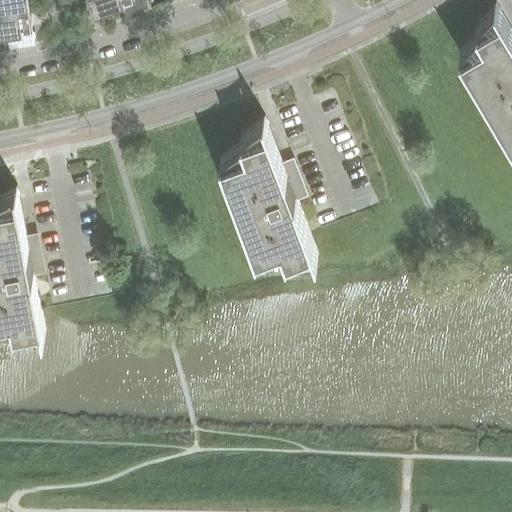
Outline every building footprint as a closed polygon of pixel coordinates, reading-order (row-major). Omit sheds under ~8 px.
[(0,0),(0,9),(29,5),(28,0),(0,0)] [(149,0),(90,0),(95,11),(121,2),(126,16),(152,7),(149,0)] [(511,28),(496,1),(495,2),(494,2),(500,13),(478,26),(478,25),(476,26),(483,38),(462,51),(461,50),(460,51),(511,138),(511,28)] [(32,27),(29,5),(0,9),(0,49),(9,48),(6,31),(32,27)] [(318,254),(264,114),(263,115),(267,126),(243,135),(243,134),(241,135),(246,148),(222,158),(222,156),(220,157),(256,251),(258,251),(257,250),(281,240),(287,254),(288,253),(288,252),(312,243),(316,254),(318,254)] [(45,331),(17,185),(15,185),(17,197),(0,200),(0,314),(11,312),(14,326),(16,326),(16,324),(41,319),(43,331),(45,331)]
